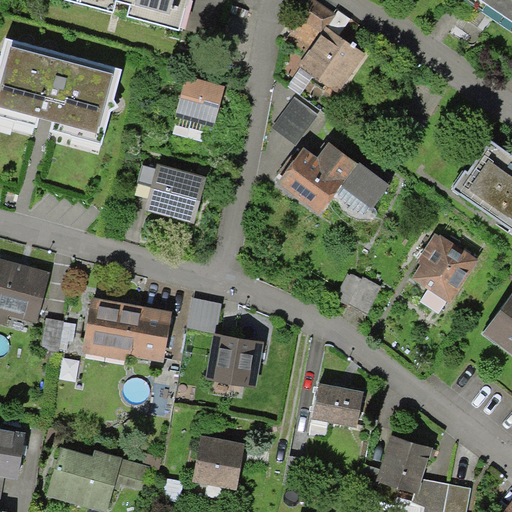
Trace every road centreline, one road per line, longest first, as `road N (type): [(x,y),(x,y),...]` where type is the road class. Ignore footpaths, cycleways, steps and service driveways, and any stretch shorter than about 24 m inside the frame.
road 1 (residential): [(219,281),(353,342),(511,465)]
road 2 (residential): [(274,0),(219,281)]
road 3 (residential): [(0,225),(219,281)]
road 4 (residential): [(351,0),(511,110)]
